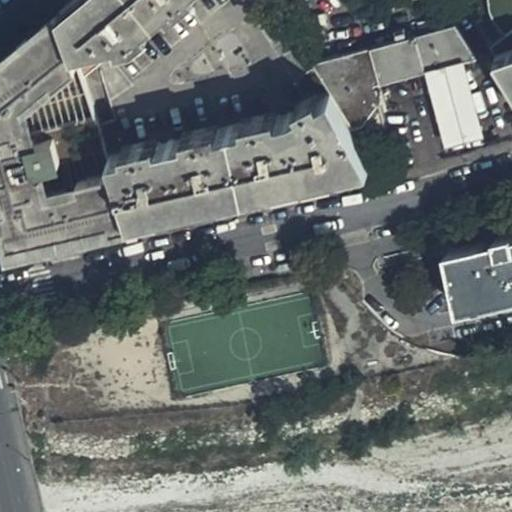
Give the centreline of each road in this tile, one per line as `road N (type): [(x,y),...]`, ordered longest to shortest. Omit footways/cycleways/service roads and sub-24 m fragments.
road 1 (tertiary): [(511,175),(0,300)]
road 2 (unknown): [(511,313),(432,323),(408,304),(395,258),(445,229)]
